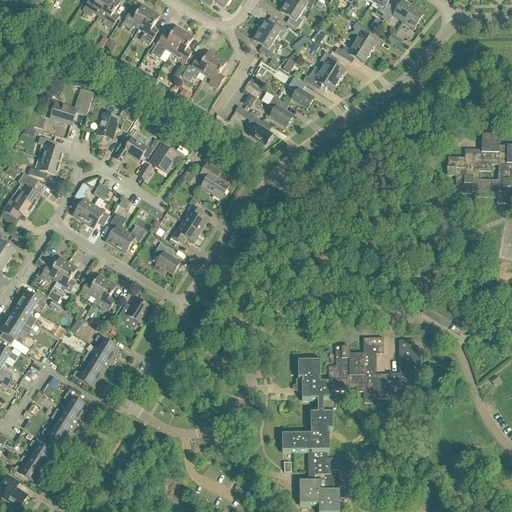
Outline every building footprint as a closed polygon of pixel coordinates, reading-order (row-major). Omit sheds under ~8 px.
[(99,18),(110,0),(97,0),(95,5),(89,1),(82,12),(92,18),(94,15),(99,18)] [(112,0),(110,0),(99,18),(104,21),(102,25),(111,30),(118,19),(113,16),(120,5),(112,0)] [(224,11),(231,0),(230,0),(200,0),(200,2),(210,9),(213,4),(224,11)] [(288,0),(286,4),(302,14),(305,9),(310,11),(315,3),(311,0),(302,0),(302,1),(300,0),(288,0)] [(364,0),(373,5),(375,0),(354,0),(351,6),(350,7),(355,10),(361,0),(364,0)] [(384,21),(391,10),(386,7),(390,0),(375,0),(373,5),(379,9),(375,15),(384,21)] [(403,24),(413,9),(402,2),(395,13),(391,10),(384,21),(389,24),(393,18),(403,24)] [(299,20),(302,14),(286,4),(280,13),(290,20),(287,24),(297,31),(303,22),(299,20)] [(139,31),(151,12),(142,7),(141,8),(135,5),(122,25),(132,31),(134,28),(139,31)] [(413,9),(403,24),(414,31),(423,16),(413,9)] [(151,12),(139,31),(144,35),(140,41),(149,47),(158,33),(153,29),(160,18),(151,12)] [(258,32),(274,43),(278,37),(282,40),(288,31),(277,24),(274,29),(265,23),(258,32)] [(374,23),(370,29),(374,31),(378,25),(374,23)] [(317,34),(321,29),(316,25),(312,31),(317,34)] [(355,45),(370,55),(377,44),(366,38),(369,33),(356,25),(353,30),(355,31),(353,35),(359,39),(355,45)] [(172,56),(174,53),(173,53),(185,34),(176,28),(169,39),(163,36),(156,47),(151,55),(160,61),(165,53),(171,56),(172,56)] [(271,48),(274,43),(258,32),(252,42),(262,48),(259,53),(270,59),(275,51),(271,48)] [(173,53),(174,53),(178,56),(176,59),(185,65),(192,54),(187,51),(194,39),(185,34),(173,53)] [(399,50),(403,43),(392,36),(388,43),(399,50)] [(301,47),(307,43),(303,38),(297,42),(301,47)] [(317,38),(314,43),(319,46),(322,41),(317,38)] [(104,40),(98,49),(102,51),(108,42),(104,40)] [(113,53),(117,46),(109,42),(105,48),(113,53)] [(312,44),(309,50),(315,54),(319,48),(312,44)] [(363,66),(370,55),(355,45),(351,52),(344,48),(342,52),(338,50),(335,55),(350,64),(353,59),(363,66)] [(201,74),(206,77),(217,59),(208,53),(201,65),(196,61),(191,68),(189,67),(182,78),(191,83),(194,78),(197,80),(198,78),(201,74)] [(321,72),(338,83),(345,73),(333,65),(336,60),(326,54),(320,64),(325,67),(321,72)] [(217,59),(206,77),(211,80),(209,84),(218,90),(225,79),(219,76),(226,65),(217,59)] [(275,70),(278,65),(272,61),(269,66),(275,70)] [(130,69),(127,75),(131,78),(135,72),(130,69)] [(263,78),(266,73),(260,69),(257,74),(263,78)] [(140,72),(134,80),(141,85),(147,76),(140,72)] [(332,94),(338,83),(321,72),(317,79),(311,75),(309,79),(306,78),(303,83),(317,91),(320,87),(332,94)] [(307,111),(314,100),(302,93),(306,87),(294,80),(288,90),(295,95),(292,101),(307,111)] [(167,96),(171,90),(165,87),(162,93),(167,96)] [(81,91),(76,105),(89,109),(93,95),(81,91)] [(185,106),(191,98),(181,92),(176,100),(185,106)] [(269,118),(286,129),(293,118),(280,110),(284,105),(273,98),(268,107),(274,111),(269,118)] [(191,105),(186,113),(201,123),(207,115),(191,105)] [(57,106),(53,121),(72,127),(77,112),(57,106)] [(104,116),(98,135),(113,139),(117,125),(123,127),(126,122),(125,121),(124,120),(122,119),(120,118),(118,120),(104,116)] [(250,137),(266,147),(272,137),(260,129),(263,124),(253,118),(250,123),(256,127),(250,137)] [(83,127),(79,136),(87,140),(91,131),(83,127)] [(226,136),(216,129),(213,133),(223,140),(226,136)] [(511,147),(499,147),(499,137),(490,137),(482,137),(481,152),(474,152),(465,151),(464,160),(448,160),(447,178),(456,178),(455,195),(472,195),(472,194),(475,194),(475,199),(485,200),(497,200),(497,206),(511,206),(511,147)] [(43,160),(60,165),(64,153),(52,149),(54,143),(40,139),(38,145),(47,148),(43,160)] [(127,155),(139,163),(143,157),(147,150),(138,144),(132,140),(124,151),(122,149),(115,160),(122,164),(127,155)] [(155,141),(149,151),(153,153),(158,143),(155,141)] [(167,174),(177,158),(162,148),(151,164),(167,174)] [(56,178),(60,165),(43,160),(39,172),(31,170),(29,176),(43,180),(44,174),(56,178)] [(145,181),(152,170),(146,166),(139,177),(145,181)] [(221,202),(230,187),(218,180),(221,175),(207,166),(201,175),(207,179),(201,189),(221,202)] [(191,172),(187,177),(192,181),(196,176),(191,172)] [(18,200),(33,209),(40,198),(32,193),(35,188),(39,183),(24,176),(14,190),(21,195),(18,200)] [(100,185),(93,196),(99,199),(106,189),(100,185)] [(104,203),(111,192),(106,189),(99,199),(104,203)] [(33,209),(18,200),(14,197),(0,219),(15,228),(22,218),(26,220),(33,209)] [(123,200),(119,206),(127,210),(131,205),(123,200)] [(194,209),(198,203),(193,200),(189,205),(194,209)] [(83,224),(94,207),(83,201),(73,217),(83,224)] [(94,207),(83,224),(94,231),(97,225),(103,228),(110,217),(94,207)] [(183,224),(200,234),(206,224),(199,219),(202,214),(192,208),(188,213),(189,214),(183,224)] [(116,249),(125,234),(120,231),(126,222),(116,216),(110,226),(115,229),(106,243),(116,249)] [(193,245),(200,234),(183,224),(176,234),(175,233),(169,243),(175,247),(178,242),(182,245),(186,240),(193,245)] [(125,234),(116,249),(125,255),(134,241),(139,244),(145,234),(136,228),(130,237),(125,234)] [(0,236),(0,258),(8,263),(15,252),(7,247),(4,246),(5,244),(7,241),(0,236)] [(156,252),(154,256),(156,257),(160,260),(157,266),(161,269),(158,272),(164,276),(167,272),(173,276),(180,265),(172,260),(169,258),(173,253),(160,245),(156,252)] [(57,284),(69,264),(60,259),(53,270),(47,267),(44,272),(40,278),(49,283),(51,280),(57,284)] [(38,261),(35,266),(44,272),(47,267),(38,261)] [(69,264),(57,284),(62,287),(60,290),(69,296),(76,285),(70,281),(77,270),(69,264)] [(96,301),(108,282),(99,276),(92,288),(86,284),(79,295),(88,301),(91,298),(96,301)] [(108,282),(96,301),(94,304),(99,308),(108,313),(115,302),(110,299),(117,288),(108,282)] [(18,302),(33,312),(37,306),(43,310),(46,306),(25,292),(18,302)] [(138,325),(149,308),(137,301),(130,311),(125,308),(117,320),(123,324),(127,318),(138,325)] [(30,317),(33,312),(18,302),(12,312),(34,326),(36,321),(30,317)] [(59,314),(63,308),(53,302),(49,307),(59,314)] [(5,315),(11,306),(6,303),(0,312),(5,315)] [(440,326),(447,313),(431,304),(423,317),(440,326)] [(84,319),(87,313),(82,310),(79,316),(84,319)] [(31,330),(34,326),(12,312),(6,322),(21,332),(24,326),(31,330)] [(77,320),(70,331),(76,334),(83,323),(77,320)] [(24,341),(17,337),(21,332),(6,322),(0,331),(0,332),(3,335),(0,339),(11,347),(14,342),(21,346),(24,341)] [(96,327),(104,332),(106,328),(99,323),(96,327)] [(120,337),(112,332),(110,335),(118,340),(120,337)] [(98,352),(113,361),(119,351),(98,337),(95,342),(102,346),(98,352)] [(383,356),(383,340),(363,340),(363,356),(349,356),(349,348),(335,348),(335,368),(328,368),(328,380),(319,381),(319,359),(298,359),(298,381),(296,381),(296,391),(302,391),(302,403),(317,403),(317,411),(311,411),(311,432),(282,433),(282,455),(308,454),(308,480),(300,480),(300,507),(319,507),(319,511),(338,511),(339,489),(339,471),(330,471),(330,461),(327,461),(327,454),(329,454),(329,433),(332,433),(332,411),(335,411),(335,402),(332,402),(332,393),(347,393),(347,386),(356,386),(356,394),(363,394),(363,405),(372,405),(372,400),(376,400),(376,401),(406,401),(406,389),(414,389),(414,384),(416,384),(416,372),(421,372),(421,351),(414,351),(414,343),(399,343),(399,376),(376,376),(376,356),(383,356)] [(29,351),(21,346),(14,342),(11,347),(11,348),(26,357),(29,351)] [(0,361),(5,364),(8,359),(15,363),(18,358),(11,354),(0,347),(0,361)] [(14,350),(11,354),(18,358),(20,354),(14,350)] [(64,350),(62,355),(68,358),(70,354),(64,350)] [(107,371),(113,361),(98,352),(95,357),(88,353),(85,357),(107,371)] [(101,381),(107,371),(85,357),(83,362),(89,366),(86,372),(101,381)] [(2,370),(5,364),(0,361),(0,375),(5,378),(8,380),(11,376),(2,370)] [(94,391),(101,381),(86,372),(82,377),(76,373),(73,378),(94,391)] [(60,383),(53,378),(50,384),(56,388),(60,383)] [(70,404),(67,409),(82,419),(88,408),(77,402),(80,397),(70,390),(64,400),(70,404)] [(34,416),(37,410),(32,406),(28,412),(34,416)] [(82,419),(67,409),(63,415),(51,407),(48,412),(54,415),(75,429),(82,419)] [(26,423),(28,416),(19,413),(17,420),(26,423)] [(69,439),(75,429),(54,415),(51,420),(58,424),(54,429),(69,439)] [(63,449),(69,439),(54,429),(51,435),(44,431),(41,435),(63,449)] [(44,448),(46,445),(36,439),(34,443),(44,448)] [(33,456),(48,465),(54,455),(33,442),(30,447),(36,451),(33,456)] [(41,475),(48,465),(33,456),(30,462),(23,457),(20,462),(26,466),(27,466),(41,475)] [(35,486),(41,475),(27,466),(26,466),(23,472),(17,467),(14,472),(16,474),(26,480),(35,486)] [(16,474),(14,478),(24,484),(26,480),(16,474)] [(20,510),(28,497),(16,490),(20,484),(7,476),(1,487),(7,491),(2,499),(20,510)]
